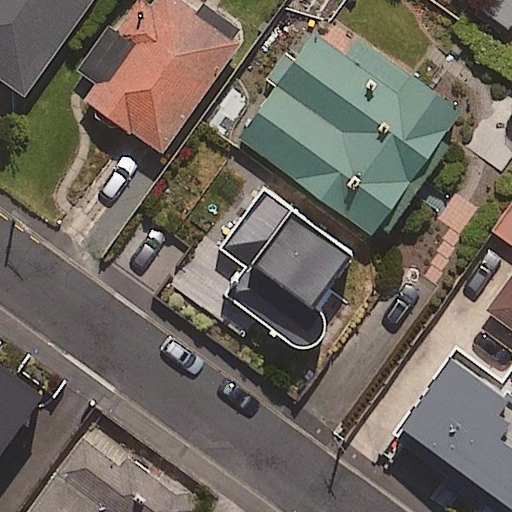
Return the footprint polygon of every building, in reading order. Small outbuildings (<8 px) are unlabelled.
[(0,0),(0,79),(34,103),(105,0),(0,0)] [(246,49),(175,0),(151,0),(125,39),(116,33),(87,74),(103,86),(91,104),(169,159),(246,49)] [(379,82),(318,39),(245,144),(393,248),(480,124),(393,62),(379,82)] [(337,333),(331,321),(369,270),(266,194),(224,252),(242,266),(222,292),(312,357),(326,354),(334,347),(337,333)] [(174,233),(146,211),(112,254),(140,276),(174,233)] [(511,335),(511,217),(496,238),(511,250),(511,277),(484,314),(511,335)] [(511,511),(511,397),(457,356),(390,447),(478,511),(511,511)] [(201,511),(133,462),(126,471),(86,442),(34,511),(201,511)]
